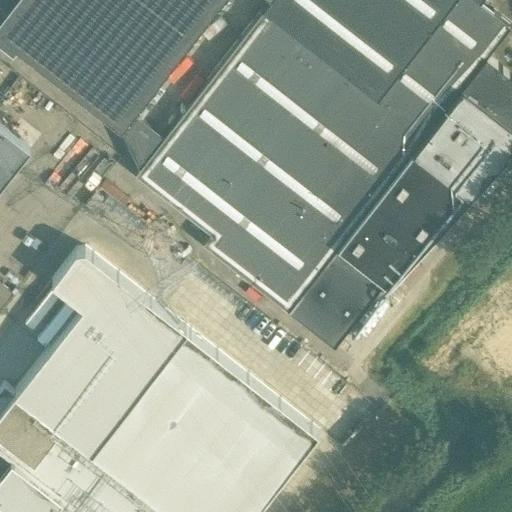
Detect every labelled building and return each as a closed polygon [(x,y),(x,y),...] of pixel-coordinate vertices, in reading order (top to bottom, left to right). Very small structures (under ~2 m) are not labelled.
[(211,230),(203,240),(334,343),(384,279),(388,283),(511,149),(511,73),(486,54),(511,23),(480,0),(20,0),(1,25),(2,37),(121,130),(122,129),(140,164),(135,170),(211,230)] [(0,187),(31,148),(0,123),(0,187)] [(95,189),(85,202),(93,208),(103,195),(95,189)] [(252,511),(318,429),(85,246),(76,247),(52,277),(83,302),(14,389),(4,381),(0,386),(0,448),(10,456),(0,468),(0,498),(1,499),(0,499),(0,511),(252,511)] [(439,374),(472,335),(511,370),(511,267),(428,364),(439,374)] [(0,302),(3,304),(15,285),(0,275),(0,302)]
